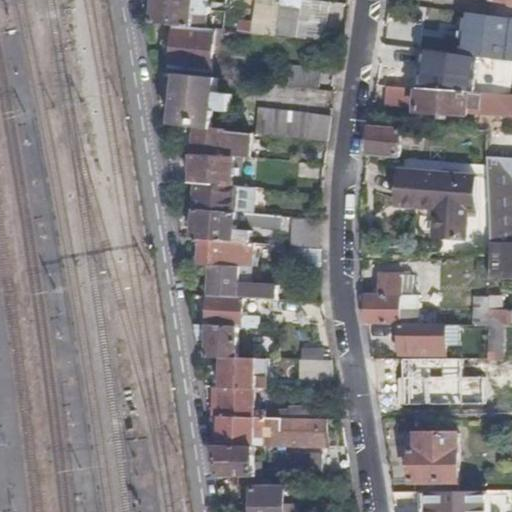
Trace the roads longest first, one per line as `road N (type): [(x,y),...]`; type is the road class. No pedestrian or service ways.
road 1 (residential): [(195,511),(116,0)]
road 2 (residential): [(365,0),(346,141),(345,284),(381,511)]
